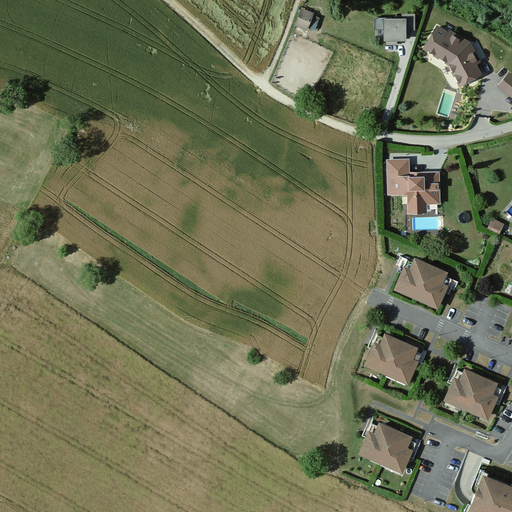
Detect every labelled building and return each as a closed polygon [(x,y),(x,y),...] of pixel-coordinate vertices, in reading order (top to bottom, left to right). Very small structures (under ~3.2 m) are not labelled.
[(295,27),(307,31),(313,15),(301,10),(295,27)] [(414,17),(404,16),(404,20),(377,19),(376,30),(387,30),(387,40),(388,39),(388,45),(398,45),(398,40),(406,40),(406,39),(410,39),(410,29),(414,29),(414,17)] [(451,29),(440,22),(428,42),(452,57),(463,79),(483,69),(477,58),(481,56),(475,44),(473,46),(471,41),(472,39),(453,27),(451,29)] [(511,68),(511,69),(503,80),(511,87),(511,68)] [(438,202),(437,174),(422,174),(422,176),(408,177),(407,161),(388,162),(389,193),(409,192),(410,211),(425,211),(425,202),(438,202)] [(494,220),(490,229),(499,233),(503,223),(494,220)] [(405,273),(400,285),(407,288),(405,290),(433,302),(434,300),(440,302),(446,290),(451,293),(455,283),(445,278),(445,276),(438,273),(440,270),(424,264),(423,266),(416,263),(415,265),(404,260),(400,270),(405,273)] [(376,348),(370,361),(377,364),(376,366),(403,378),(404,376),(411,379),(416,366),(422,369),(426,358),(415,354),(416,352),(409,348),(410,346),(394,340),(393,342),(386,339),(385,341),(374,336),(370,346),(376,348)] [(455,383),(450,396),(457,398),(456,401),(483,413),(484,410),(491,413),(496,401),(502,404),(506,393),(495,389),(496,387),(489,384),(490,381),(474,375),(473,377),(466,374),(465,376),(454,371),(450,381),(455,383)] [(370,436),(365,449),(371,452),(370,454),(398,466),(399,463),(405,466),(410,454),(416,456),(420,446),(409,442),(410,440),(403,436),(404,434),(389,428),(388,430),(380,427),(380,429),(369,424),(366,429),(364,434),(370,436)] [(511,511),(511,489),(509,488),(508,490),(501,487),(502,486),(481,477),(477,486),(480,487),(477,495),(474,494),(472,500),(468,508),(478,511),(511,511)]
